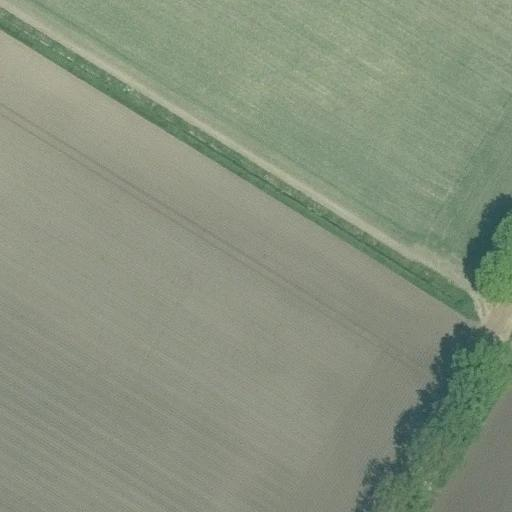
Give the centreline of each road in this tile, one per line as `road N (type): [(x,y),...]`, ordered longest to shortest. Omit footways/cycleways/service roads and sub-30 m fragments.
road 1 (track): [(493,332),(0,18)]
road 2 (track): [(511,301),(383,511)]
